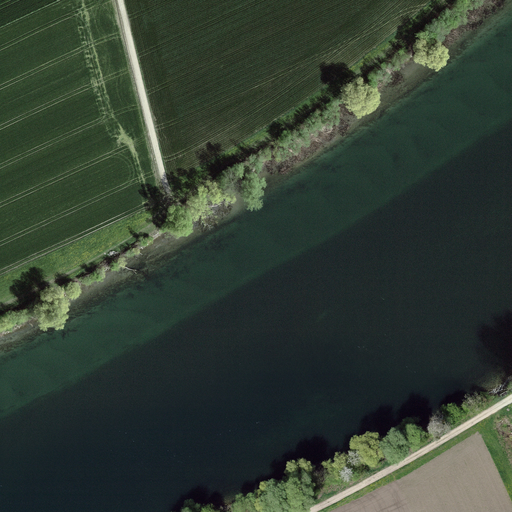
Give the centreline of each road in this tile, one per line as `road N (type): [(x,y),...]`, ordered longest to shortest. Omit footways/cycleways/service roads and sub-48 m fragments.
road 1 (track): [(308,511),(381,479),(511,399)]
road 2 (track): [(118,0),(168,203)]
